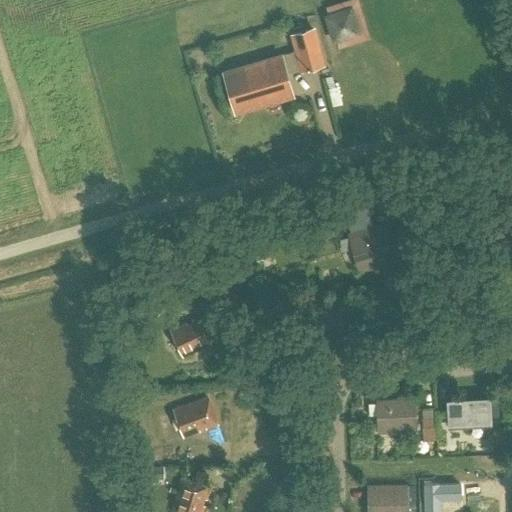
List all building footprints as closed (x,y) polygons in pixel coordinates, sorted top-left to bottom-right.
[(336,39),(339,49),(370,39),(358,0),(349,0),(326,7),(329,17),(336,39)] [(301,72),(327,65),(316,26),(290,34),(295,51),(280,56),(281,57),(226,74),(237,110),(292,94),(286,74),(300,71),(301,72)] [(343,76),(333,79),(343,108),(352,105),(343,76)] [(358,273),(397,261),(386,222),(373,226),(348,233),(354,259),(358,273)] [(159,301),(150,312),(157,317),(166,306),(159,301)] [(217,342),(203,313),(191,318),(193,322),(189,323),(187,324),(186,321),(169,329),(178,348),(182,358),(217,342)] [(491,425),(489,394),(449,397),(449,427),(491,425)] [(206,430),(219,426),(209,395),(191,402),(173,409),(179,429),(182,439),(201,432),(200,429),(205,428),(206,430)] [(378,433),(418,431),(416,397),(376,399),(378,433)] [(443,411),(429,411),(429,426),(443,425),(443,411)] [(507,427),(493,428),(494,442),(494,448),(508,447),(507,442),(507,427)] [(151,466),(151,479),(164,479),(164,466),(151,466)] [(207,500),(211,486),(181,477),(179,482),(170,511),(203,511),(205,506),(203,505),(205,500),(207,500)] [(423,483),(424,511),(440,511),(440,501),(461,500),(460,483),(440,484),(440,483),(423,483)] [(367,511),(408,511),(408,484),(367,484),(367,511)]
